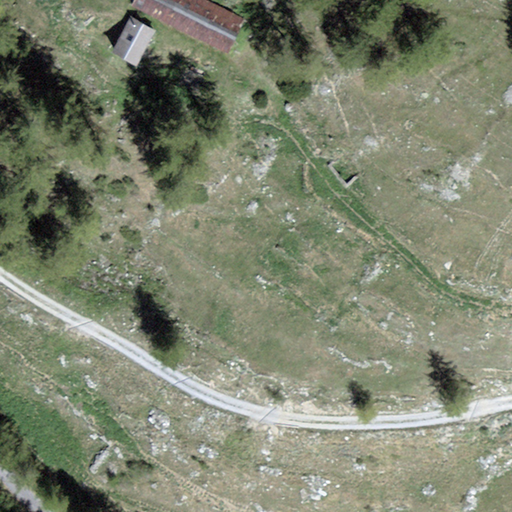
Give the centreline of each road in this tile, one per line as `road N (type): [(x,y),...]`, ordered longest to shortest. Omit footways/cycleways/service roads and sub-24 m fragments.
road 1 (track): [(0,271),(207,394),(286,417),(375,424),(511,402)]
road 2 (track): [(511,309),(444,289),(374,228),(291,130),(253,59)]
